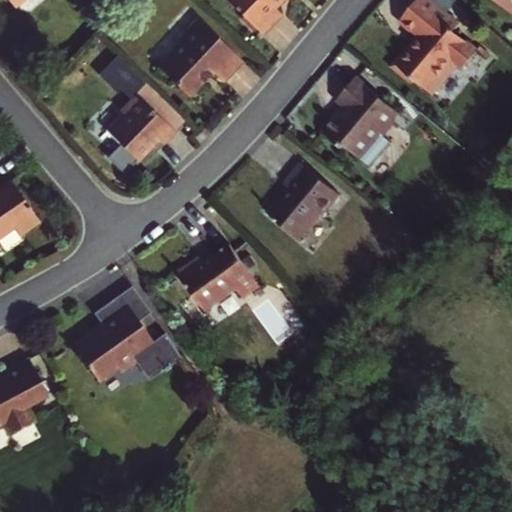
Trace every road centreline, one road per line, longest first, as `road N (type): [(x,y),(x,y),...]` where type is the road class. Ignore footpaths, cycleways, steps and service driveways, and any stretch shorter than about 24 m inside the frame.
road 1 (residential): [(354,0),(238,136),(125,236)]
road 2 (residential): [(125,236),(0,90)]
road 3 (residential): [(125,236),(0,309)]
